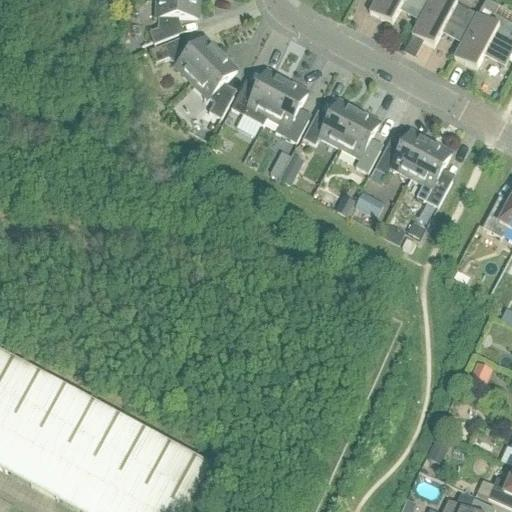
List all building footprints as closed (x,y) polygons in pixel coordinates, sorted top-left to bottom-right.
[(176,23),(198,23),(198,0),(157,0),(157,22),(158,22),(158,33),(149,36),(154,49),(178,40),(173,26),(176,23)] [(378,0),(369,17),(392,29),(403,8),(423,19),(433,0),(378,0)] [(412,40),(434,52),(445,31),(465,42),(477,19),(441,0),(433,0),(423,19),(412,40)] [(511,58),(511,28),(494,19),(499,10),(487,4),(478,20),(477,19),(465,42),(454,63),(476,75),(488,54),(509,65),(511,58)] [(179,43),(151,54),(156,68),(169,63),(176,70),(175,71),(192,88),(221,59),(204,42),(189,57),(185,57),(184,57),(179,43)] [(221,124),(234,101),(222,95),(222,91),(237,75),(221,59),(192,88),(208,104),(209,103),(214,108),(209,117),(221,124)] [(263,131),(268,123),(287,87),(267,76),(257,95),(253,96),(243,90),(231,114),(243,120),(263,131)] [(296,119),(308,98),(287,87),(268,123),(279,129),(275,137),(296,149),(308,125),(296,119)] [(320,142),(340,153),(359,117),(339,106),(327,127),(315,121),(303,144),(315,151),(320,142)] [(368,149),(380,128),(359,117),(340,153),(360,164),(356,172),(368,179),(380,156),(368,149)] [(374,174),(387,181),(391,172),(411,183),(431,147),(411,136),(399,157),(387,151),(374,174)] [(440,179),(452,158),(431,147),(411,183),(424,190),(417,202),(425,206),(438,213),(452,186),(440,179)] [(287,170),(279,186),(290,192),(299,176),(287,170)] [(362,197),(355,213),(377,224),(385,207),(362,197)] [(343,200),(336,215),(348,221),(355,206),(343,200)] [(507,233),(511,235),(511,203),(507,212),(497,207),(483,233),(502,243),(507,233)] [(413,227),(407,238),(419,244),(425,233),(413,227)] [(382,241),(399,250),(405,238),(388,229),(382,241)] [(411,258),(416,249),(407,244),(402,253),(411,258)] [(511,322),(505,319),(499,333),(511,338),(511,322)] [(191,511),(213,474),(0,357),(0,474),(69,511),(191,511)] [(483,395),(492,375),(477,368),(468,388),(483,395)] [(497,484),(488,504),(507,511),(511,511),(511,479),(508,489),(497,484)] [(432,507),(439,492),(418,483),(411,498),(432,507)]
